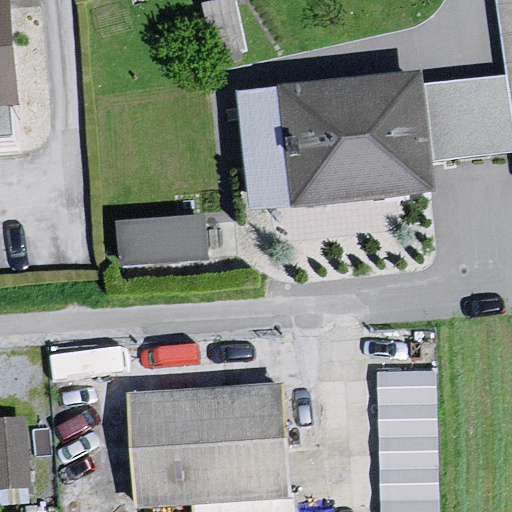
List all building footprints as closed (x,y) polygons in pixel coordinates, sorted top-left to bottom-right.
[(0,0),(0,117),(25,116),(17,0),(0,0)] [(511,0),(495,0),(511,117),(511,0)] [(421,90),(278,101),(294,211),(433,199),(421,90)] [(122,259),(210,257),(209,211),(121,214),(122,259)] [(441,511),(437,363),(379,365),(383,511),(441,511)] [(290,511),(284,400),(126,410),(134,511),(290,511)] [(0,411),(0,482),(34,480),(31,410),(0,411)]
